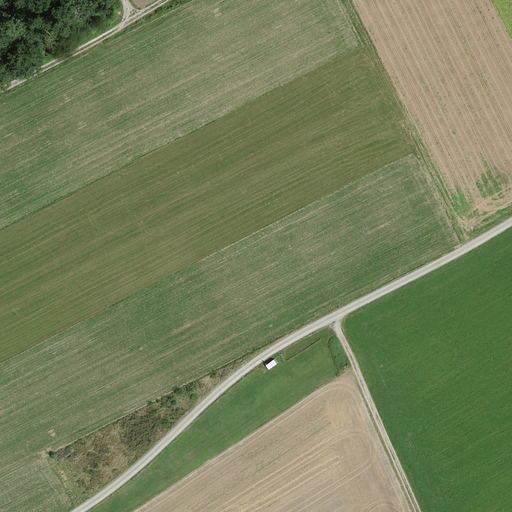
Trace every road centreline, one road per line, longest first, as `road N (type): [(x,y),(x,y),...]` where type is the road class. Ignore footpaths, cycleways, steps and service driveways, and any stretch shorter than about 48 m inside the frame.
road 1 (track): [(511,216),(273,347),(133,466),(65,511)]
road 2 (track): [(0,87),(164,0)]
road 3 (track): [(415,511),(353,361)]
